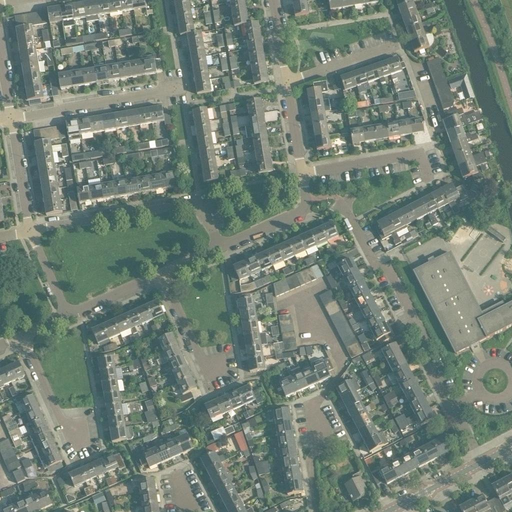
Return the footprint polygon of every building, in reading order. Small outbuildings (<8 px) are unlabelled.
[(110,14),(107,0),(100,0),(95,1),(98,16),(110,14)] [(122,12),(119,0),(107,0),(110,14),(122,12)] [(134,10),(132,0),(119,0),(122,12),(134,10)] [(146,8),(147,14),(153,14),(150,0),(132,0),(134,10),(146,8)] [(189,0),(174,0),(177,12),(191,9),(189,0)] [(245,0),(231,2),(233,14),(247,12),(245,0)] [(341,0),(328,0),(330,10),(343,8),(341,0)] [(98,16),(95,1),(83,3),(86,18),(98,16)] [(295,16),(309,14),(307,2),(293,4),(295,16)] [(413,2),(398,7),(402,18),(417,13),(413,2)] [(86,18),(83,3),(71,5),(73,20),(86,18)] [(74,25),(73,20),(71,5),(60,7),(62,22),(63,27),(74,25)] [(48,9),(50,24),(62,22),(60,7),(48,9)] [(191,9),(177,12),(178,23),(193,21),(191,9)] [(47,23),(45,12),(39,13),(41,24),(47,23)] [(235,26),(245,25),(245,24),(249,24),(247,12),(233,14),(235,26)] [(417,13),(402,18),(406,29),(421,24),(417,13)] [(15,17),(17,28),(23,27),(21,16),(15,17)] [(180,36),(187,34),(194,33),(193,21),(178,23),(180,36)] [(259,22),(249,24),(245,24),(245,25),(247,37),(261,35),(259,22)] [(421,24),(406,29),(410,41),(425,35),(421,24)] [(32,26),(29,26),(23,27),(17,28),(16,28),(18,40),(34,38),(32,26)] [(202,32),(195,33),(194,33),(187,34),(189,46),(204,44),(202,32)] [(414,52),(430,47),(432,46),(433,44),(434,43),(434,41),(434,39),(433,36),(432,33),(425,35),(410,41),(414,52)] [(45,42),(46,48),(51,47),(49,35),(43,36),(44,43),(45,42)] [(249,49),(263,46),(261,35),(247,37),(249,49)] [(90,42),(89,36),(77,38),(78,44),(90,42)] [(34,38),(18,40),(20,52),(36,49),(34,38)] [(219,54),(226,53),(224,41),(217,42),(219,54)] [(204,44),(189,46),(191,58),(206,56),(204,44)] [(263,46),(249,49),(251,61),(265,58),(263,46)] [(36,49),(20,52),(22,64),(38,62),(36,49)] [(226,53),(219,54),(221,65),(228,64),(226,53)] [(157,73),(154,55),(142,57),(143,61),(145,75),(157,73)] [(206,56),(191,58),(193,70),(207,68),(206,56)] [(265,58),(251,61),(253,72),(267,70),(265,58)] [(400,63),(398,58),(387,62),(391,75),(402,71),(402,69),(400,63)] [(439,58),(427,62),(429,68),(441,64),(439,58)] [(130,63),(133,77),(145,75),(143,61),(130,63)] [(38,62),(22,64),(24,76),(40,74),(38,62)] [(391,75),(387,62),(375,66),(380,78),(381,83),(386,82),(384,77),(391,75)] [(118,65),(121,79),(133,77),(130,63),(118,65)] [(441,64),(429,68),(431,74),(443,69),(441,64)] [(106,67),(109,81),(121,79),(118,65),(106,67)] [(380,78),(375,66),(364,70),(368,82),(380,78)] [(95,69),(97,83),(109,81),(106,67),(95,69)] [(195,82),(209,80),(207,68),(193,70),(195,82)] [(82,71),(85,85),(97,83),(95,69),(82,71)] [(443,69),(431,74),(433,79),(445,75),(443,69)] [(255,85),(269,82),(267,70),(253,72),(255,85)] [(368,82),(364,70),(352,74),(357,87),(368,82)] [(71,73),(73,87),(85,85),(82,71),(71,73)] [(59,74),(61,89),(73,87),(71,73),(59,74)] [(40,74),(24,76),(26,89),(42,86),(40,74)] [(340,78),(345,91),(357,87),(352,74),(340,78)] [(445,75),(433,79),(435,84),(447,80),(445,75)] [(466,75),(449,81),(452,89),(461,86),(466,99),(474,97),(466,75)] [(197,94),(211,92),(209,80),(195,82),(197,94)] [(447,80),(435,84),(436,90),(449,86),(447,80)] [(314,89),(307,90),(309,103),(323,100),(322,93),(328,92),(326,81),(313,83),(314,89)] [(28,101),(44,98),(42,86),(26,89),(28,101)] [(449,86),(436,90),(438,95),(451,91),(449,86)] [(451,91),(438,95),(440,101),(453,96),(451,91)] [(444,106),(451,103),(454,102),(455,102),(453,96),(440,101),(442,106),(444,106)] [(261,100),(247,102),(249,114),(263,112),(261,100)] [(323,100),(309,103),(311,114),(325,112),(328,111),(328,107),(324,108),(323,100)] [(165,121),(162,107),(150,109),(153,123),(165,121)] [(153,123),(150,109),(138,111),(141,125),(153,123)] [(207,109),(193,111),(195,123),(209,121),(207,109)] [(443,121),(447,133),(462,128),(468,126),(463,111),(460,109),(447,114),(448,119),(443,121)] [(141,125),(138,111),(126,113),(128,127),(141,125)] [(251,126),(265,123),(263,112),(249,114),(251,126)] [(325,112),(311,114),(313,126),(327,124),(325,112)] [(128,127),(126,113),(115,114),(117,129),(128,127)] [(117,129),(115,114),(103,116),(106,131),(117,129)] [(106,131),(103,116),(91,118),(93,133),(106,131)] [(424,132),(422,119),(415,120),(415,117),(410,118),(412,134),(424,132)] [(93,133),(91,118),(79,120),(81,135),(93,133)] [(405,119),(405,122),(399,123),(401,136),(412,134),(410,118),(405,119)] [(66,122),(69,137),(81,135),(79,120),(66,122)] [(197,135),(211,133),(209,121),(195,123),(197,135)] [(253,138),(267,135),(265,123),(251,126),(253,138)] [(387,125),(389,138),(401,136),(399,123),(387,125)] [(327,124),(313,126),(315,138),(329,136),(327,124)] [(375,127),(377,140),(389,138),(387,125),(375,127)] [(363,129),(365,142),(377,140),(375,127),(363,129)] [(55,139),(53,128),(47,129),(49,140),(55,139)] [(476,131),(464,135),(462,128),(447,133),(451,144),(477,135),(476,131)] [(351,131),(353,144),(365,142),(363,129),(351,131)] [(34,131),(36,142),(42,141),(41,130),(34,131)] [(199,147),(213,145),(211,133),(197,135),(199,147)] [(317,150),(331,148),(330,141),(340,139),(339,134),(329,136),(315,138),(317,150)] [(267,135),(253,138),(255,149),(269,147),(267,135)] [(467,143),(479,139),(477,135),(451,144),(455,156),(470,150),(467,143)] [(51,140),(35,143),(37,156),(53,153),(51,140)] [(213,145),(199,147),(201,159),(215,156),(213,145)] [(269,147),(255,149),(257,161),(271,159),(269,147)] [(164,159),(163,155),(170,154),(169,149),(157,151),(158,156),(159,160),(164,159)] [(493,149),(485,152),(486,157),(495,154),(493,149)] [(483,153),(472,156),(470,150),(455,156),(459,167),(485,158),(483,153)] [(246,157),(243,157),(242,151),(236,152),(238,164),(247,163),(246,157)] [(53,153),(37,156),(39,167),(55,165),(53,153)] [(215,156),(201,159),(203,171),(217,168),(215,156)] [(476,167),(486,163),(485,158),(459,167),(463,179),(472,176),(474,182),(483,179),(480,172),(478,173),(476,167)] [(259,174),(273,171),(271,159),(257,161),(259,174)] [(55,165),(39,167),(41,180),(57,177),(55,165)] [(205,183),(219,180),(217,168),(203,171),(205,183)] [(175,187),(173,173),(161,175),(163,189),(175,187)] [(149,177),(152,191),(163,189),(161,175),(149,177)] [(57,177),(41,180),(43,191),(59,189),(57,177)] [(137,179),(139,193),(152,191),(149,177),(137,179)] [(125,181),(127,195),(139,193),(137,179),(125,181)] [(114,183),(116,197),(127,195),(125,181),(114,183)] [(101,185),(104,199),(116,197),(114,183),(101,185)] [(455,189),(453,184),(441,190),(449,204),(452,211),(454,215),(459,212),(454,201),(459,198),(461,201),(468,197),(462,186),(455,189)] [(473,184),(470,190),(476,193),(479,187),(473,184)] [(89,187),(92,201),(104,199),(101,185),(89,187)] [(77,189),(80,203),(92,201),(89,187),(77,189)] [(59,189),(43,191),(44,203),(61,200),(59,189)] [(449,204),(441,190),(431,195),(438,210),(449,204)] [(438,224),(432,213),(438,210),(431,195),(420,201),(427,215),(431,222),(433,226),(438,224)] [(72,211),(78,210),(75,198),(70,199),(72,211)] [(46,215),(63,212),(61,200),(44,203),(46,215)] [(427,215),(420,201),(409,206),(417,221),(427,215)] [(417,221),(409,206),(399,212),(406,226),(417,221)] [(406,226),(399,212),(388,217),(396,232),(406,226)] [(377,223),(380,228),(376,230),(381,239),(396,232),(388,217),(377,223)] [(325,226),(321,227),(328,242),(339,237),(333,222),(332,220),(324,223),(325,226)] [(311,232),(317,246),(328,242),(321,227),(311,232)] [(506,239),(490,227),(487,231),(503,243),(506,239)] [(299,237),(306,251),(317,246),(311,232),(299,237)] [(289,242),(295,256),(306,251),(299,237),(289,242)] [(277,247),(284,261),(295,256),(289,242),(277,247)] [(267,252),(273,266),(284,261),(277,247),(267,252)] [(256,257),(262,271),(273,266),(267,252),(256,257)] [(450,252),(414,270),(457,354),(474,345),(511,325),(511,302),(483,317),(450,252)] [(245,261),(251,276),(262,271),(256,257),(245,261)] [(351,259),(338,266),(343,277),(357,269),(351,259)] [(239,280),(240,281),(251,276),(245,261),(234,267),(234,268),(228,271),(233,283),(239,280)] [(323,276),(317,265),(312,268),(317,279),(323,276)] [(307,270),(312,282),(317,279),(312,268),(307,270)] [(349,287),(363,280),(357,269),(343,277),(349,287)] [(301,272),(306,284),(312,282),(307,270),(301,272)] [(296,274),(301,286),(306,284),(301,272),(296,274)] [(291,277),(296,289),(301,286),(296,274),(291,277)] [(335,281),(330,275),(327,278),(330,283),(335,281)] [(285,279),(290,291),(296,289),(291,277),(285,279)] [(280,281),(285,293),(290,291),(285,279),(280,281)] [(363,280),(349,287),(354,298),(368,291),(363,280)] [(274,284),(276,297),(285,293),(280,281),(274,284)] [(240,286),(241,292),(252,290),(257,288),(254,282),(250,284),(240,286)] [(331,291),(320,296),(323,301),(334,296),(331,291)] [(368,291),(354,298),(360,308),(374,301),(368,291)] [(334,296),(323,301),(325,307),(336,301),(334,296)] [(346,302),(341,297),(338,299),(341,305),(346,302)] [(255,310),(262,309),(261,304),(254,305),(253,298),(251,298),(240,300),(239,301),(241,313),(255,310)] [(165,314),(159,301),(147,306),(153,320),(165,314)] [(336,301),(325,307),(328,312),(339,306),(336,301)] [(374,301),(360,308),(365,319),(379,312),(374,301)] [(136,311),(142,324),(153,320),(147,306),(136,311)] [(339,306),(328,312),(331,317),(342,311),(339,306)] [(243,325),(257,322),(255,310),(241,313),(243,325)] [(125,316),(131,329),(142,324),(136,311),(125,316)] [(342,311),(331,317),(333,322),(344,317),(342,311)] [(379,312),(365,319),(371,330),(385,322),(379,312)] [(115,321),(121,334),(131,329),(125,316),(115,321)] [(344,317),(333,322),(336,327),(347,322),(344,317)] [(349,321),(352,326),(357,324),(352,318),(349,321)] [(104,326),(109,339),(121,334),(115,321),(104,326)] [(245,336),(259,334),(257,322),(243,325),(245,336)] [(347,322),(336,327),(339,332),(350,327),(347,322)] [(377,341),(391,334),(385,322),(371,330),(377,341)] [(92,331),(98,344),(109,339),(104,326),(92,331)] [(350,327),(339,332),(341,338),(352,332),(350,327)] [(352,332),(341,338),(344,343),(355,337),(352,332)] [(261,346),(268,345),(265,333),(259,334),(245,336),(247,348),(261,346)] [(172,334),(159,340),(164,351),(177,345),(172,334)] [(364,334),(358,337),(362,344),(368,341),(364,334)] [(355,337),(344,343),(347,348),(358,342),(355,337)] [(358,342),(347,348),(350,353),(360,347),(358,342)] [(396,343),(382,351),(388,362),(402,355),(396,343)] [(177,345),(164,351),(169,362),(182,356),(177,345)] [(249,360),(263,358),(261,346),(247,348),(249,360)] [(352,358),(363,353),(360,347),(350,353),(352,358)] [(374,358),(371,352),(362,356),(365,363),(374,358)] [(402,355),(388,362),(393,373),(407,365),(402,355)] [(100,359),(98,359),(100,371),(115,368),(113,356),(100,359)] [(182,356),(169,362),(174,373),(187,367),(182,356)] [(360,356),(352,360),(355,364),(362,360),(360,356)] [(251,372),(265,370),(263,358),(249,360),(251,372)] [(322,361),(323,363),(313,368),(320,382),(331,377),(328,372),(334,370),(328,358),(322,361)] [(24,376),(19,363),(5,369),(11,382),(24,376)] [(407,365),(393,373),(399,383),(413,376),(407,365)] [(187,367),(174,373),(179,384),(192,378),(187,367)] [(102,383),(117,380),(115,368),(100,371),(102,383)] [(308,388),(301,373),(299,368),(289,373),(291,378),(297,392),(308,388)] [(320,382),(313,368),(301,373),(308,388),(320,382)] [(0,371),(0,387),(11,382),(5,369),(0,371)] [(381,379),(376,373),(373,376),(376,382),(381,379)] [(413,376),(399,383),(395,385),(397,389),(401,387),(404,394),(418,387),(413,376)] [(370,377),(365,380),(368,385),(373,383),(370,377)] [(184,395),(179,397),(182,403),(194,398),(191,392),(197,389),(192,378),(179,384),(172,387),(174,391),(180,388),(184,395)] [(280,383),(286,397),(297,392),(291,378),(280,383)] [(104,394),(120,392),(117,380),(102,383),(104,394)] [(350,381),(336,388),(342,399),(356,392),(350,381)] [(14,387),(9,389),(13,397),(17,395),(14,387)] [(255,400),(257,404),(263,401),(258,390),(252,392),(250,387),(238,392),(244,405),(255,400)] [(418,387),(404,394),(410,404),(424,397),(418,387)] [(106,406),(122,403),(120,392),(104,394),(106,406)] [(227,397),(233,410),(244,405),(238,392),(227,397)] [(347,410),(361,402),(356,392),(342,399),(347,410)] [(17,403),(21,402),(26,412),(38,407),(33,396),(30,397),(28,393),(15,399),(17,403)] [(216,402),(222,414),(233,410),(227,397),(216,402)] [(424,397),(410,404),(415,415),(429,408),(424,397)] [(205,407),(211,419),(222,414),(216,402),(205,407)] [(353,420),(367,413),(361,402),(347,410),(353,420)] [(108,418),(124,415),(122,403),(106,406),(108,418)] [(38,407),(26,412),(30,423),(43,418),(38,407)] [(415,415),(406,420),(409,425),(410,426),(419,422),(421,426),(437,417),(434,411),(432,412),(429,408),(415,415)] [(289,409),(274,411),(276,424),(291,421),(289,409)] [(358,431),(373,424),(367,413),(353,420),(358,431)] [(124,415),(108,418),(110,430),(126,427),(124,415)] [(404,415),(395,419),(398,424),(403,421),(406,420),(404,415)] [(43,418),(30,423),(35,434),(48,429),(43,418)] [(15,421),(13,422),(11,419),(4,422),(9,432),(18,428),(15,421)] [(403,421),(398,424),(401,430),(409,425),(406,420),(403,421)] [(291,421),(276,424),(278,435),(293,432),(291,421)] [(364,442),(378,434),(373,424),(358,431),(364,442)] [(429,433),(434,429),(432,425),(426,428),(429,433)] [(112,442),(131,439),(133,436),(131,426),(126,427),(110,430),(112,442)] [(224,430),(223,427),(211,433),(215,441),(231,434),(228,428),(224,430)] [(14,443),(21,440),(23,439),(18,428),(9,432),(14,443)] [(48,429),(35,434),(30,436),(34,447),(52,439),(48,429)] [(293,432),(278,435),(280,446),(295,444),(293,432)] [(370,453),(388,443),(382,432),(378,434),(364,442),(370,453)] [(194,449),(188,434),(177,439),(183,454),(194,449)] [(452,451),(444,437),(433,442),(441,456),(452,451)] [(8,439),(0,442),(0,449),(11,445),(8,439)] [(52,439),(34,447),(39,458),(57,450),(52,439)] [(183,454),(177,439),(166,444),(172,459),(183,454)] [(441,456),(433,442),(423,448),(431,462),(441,456)] [(208,446),(205,449),(209,455),(215,452),(218,450),(214,443),(208,446)] [(172,459),(166,444),(155,449),(161,463),(172,459)] [(295,444),(280,446),(282,459),(297,456),(295,444)] [(11,445),(0,449),(0,451),(2,455),(13,450),(11,445)] [(431,462),(423,448),(413,453),(420,467),(431,462)] [(147,463),(150,468),(161,463),(155,449),(138,456),(142,465),(147,463)] [(13,450),(2,455),(4,461),(16,455),(13,450)] [(44,469),(62,461),(57,450),(39,458),(44,469)] [(209,455),(201,459),(207,470),(221,463),(215,452),(209,455)] [(420,467),(413,453),(402,459),(409,473),(420,467)] [(113,455),(102,460),(108,472),(118,468),(119,470),(125,468),(120,454),(114,457),(113,455)] [(16,455),(4,461),(7,466),(18,461),(16,455)] [(297,456),(282,459),(284,471),(299,468),(297,456)] [(409,473),(402,459),(391,465),(398,478),(409,473)] [(91,465),(97,477),(108,472),(102,460),(91,465)] [(9,472),(21,467),(18,461),(7,466),(9,472)] [(270,473),(268,461),(261,463),(256,464),(259,475),(270,473)] [(212,481),(226,474),(221,463),(207,470),(212,481)] [(81,470),(86,482),(97,477),(91,465),(81,470)] [(385,480),(387,484),(398,478),(391,465),(380,470),(382,475),(385,480)] [(299,468),(284,471),(286,482),(301,479),(299,468)] [(21,469),(13,473),(17,483),(25,480),(21,469)] [(69,475),(75,487),(86,482),(81,470),(69,475)] [(353,502),(369,494),(360,477),(362,476),(360,472),(352,476),(354,480),(345,485),(351,497),(350,497),(351,499),(352,499),(353,502)] [(218,492),(232,484),(226,474),(212,481),(218,492)] [(382,475),(374,479),(377,484),(385,480),(382,475)] [(62,476),(57,480),(60,485),(65,483),(64,479),(62,476)] [(154,479),(139,481),(138,479),(131,480),(132,488),(140,487),(141,494),(156,491),(154,479)] [(288,495),(303,492),(301,479),(286,482),(288,495)] [(511,495),(504,480),(493,486),(498,497),(493,500),(498,511),(504,511),(507,511),(504,506),(511,501),(511,495)] [(32,490),(35,496),(41,510),(52,505),(46,491),(40,494),(37,487),(38,486),(36,483),(30,485),(32,490)] [(223,502),(237,495),(232,484),(218,492),(223,502)] [(156,491),(141,494),(143,505),(158,503),(156,491)] [(103,492),(96,495),(100,503),(106,500),(103,492)] [(228,511),(230,511),(243,505),(237,495),(223,502),(228,511)] [(483,495),(471,501),(476,511),(483,511),(489,509),(490,511),(498,511),(493,500),(487,503),(483,495)] [(24,501),(28,511),(37,511),(41,510),(35,496),(24,501)] [(8,508),(1,511),(2,511),(15,511),(13,506),(10,500),(6,502),(8,508)] [(13,506),(15,511),(28,511),(24,501),(13,506)] [(462,511),(476,511),(471,501),(460,507),(462,511)] [(159,511),(158,503),(143,505),(143,511),(159,511)]
